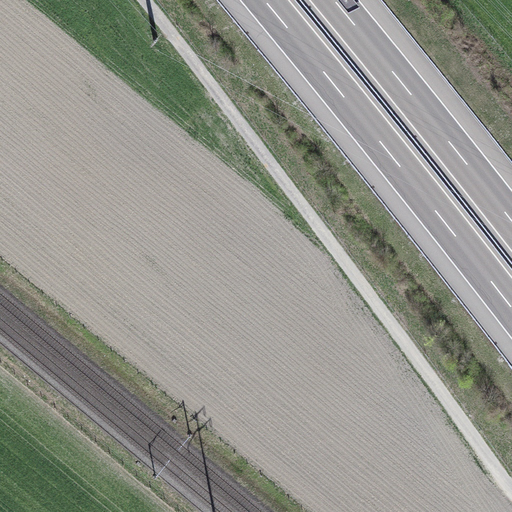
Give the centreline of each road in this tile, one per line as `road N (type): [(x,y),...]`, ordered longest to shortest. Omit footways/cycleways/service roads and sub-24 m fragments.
road 1 (track): [(511,489),(145,0)]
road 2 (motorway): [(263,0),(511,309)]
road 3 (motorway): [(511,219),(334,0)]
